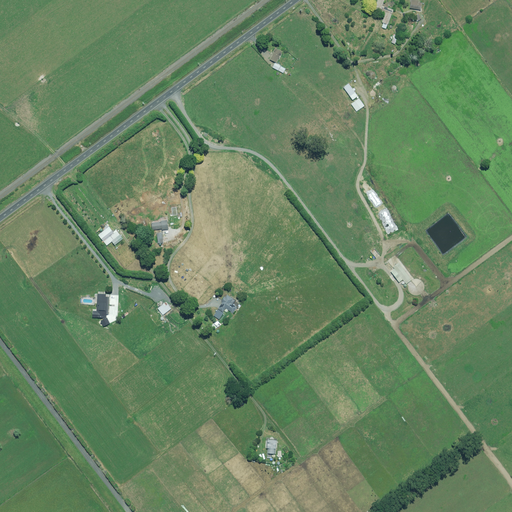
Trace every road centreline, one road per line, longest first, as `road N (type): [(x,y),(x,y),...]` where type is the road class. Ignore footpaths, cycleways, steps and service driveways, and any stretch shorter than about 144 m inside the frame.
road 1 (tertiary): [(0,218),(295,0)]
road 2 (unknown): [(156,102),(192,160),(185,234),(167,266),(169,295),(177,306),(204,309)]
road 3 (track): [(391,311),(511,473)]
road 4 (track): [(391,311),(405,287),(385,260),(388,237),(364,185)]
road 5 (track): [(398,322),(511,238)]
